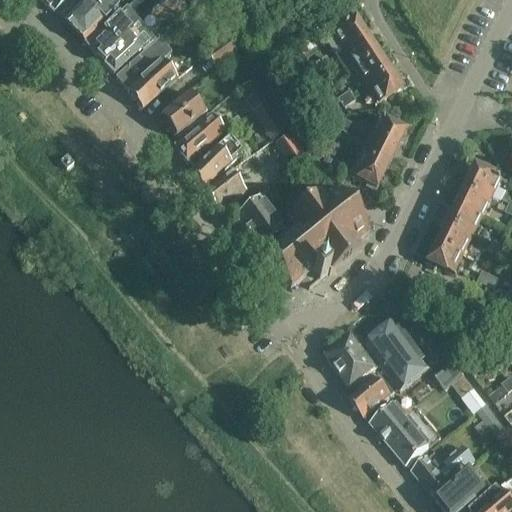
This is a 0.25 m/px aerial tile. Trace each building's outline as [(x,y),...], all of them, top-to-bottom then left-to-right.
[(68,0),(38,0),(53,15),(54,14),(67,1),(68,0)] [(107,22),(118,11),(106,0),(88,0),(87,1),(63,24),(84,46),(108,22),(107,22)] [(133,24),(144,14),(147,17),(167,0),(145,0),(138,7),(136,5),(115,25),(113,23),(86,47),(100,62),(131,34),(126,28),(132,22),(133,24)] [(158,44),(195,12),(184,0),(167,0),(147,17),(137,26),(143,33),(155,47),(158,44)] [(354,21),(348,11),(334,20),(341,30),(354,21)] [(367,38),(364,34),(355,21),(354,21),(341,30),(333,35),(345,53),(367,38)] [(113,77),(141,53),(144,56),(155,47),(143,33),(137,40),(131,34),(100,62),(113,77)] [(378,56),(369,43),(367,38),(345,53),(357,70),(378,56)] [(176,82),(162,65),(170,58),(158,44),(155,47),(144,56),(138,61),(116,80),(128,94),(142,112),(176,82)] [(216,71),(236,56),(227,44),(206,59),(216,71)] [(390,74),(387,69),(378,56),(357,70),(368,88),(390,74)] [(332,69),(328,64),(326,60),(316,67),(322,75),(332,69)] [(402,91),(393,78),(390,74),(368,88),(380,106),(402,91)] [(355,104),(352,99),(349,95),(339,102),(345,110),(355,104)] [(203,120),(187,99),(161,118),(168,128),(169,131),(171,134),(174,136),(177,139),(203,120)] [(284,134),(267,108),(242,124),(258,150),(284,134)] [(212,121),(209,117),(203,121),(207,125),(212,121)] [(212,145),(224,136),(212,121),(207,125),(200,130),(200,129),(175,149),(175,148),(174,149),(187,166),(212,145)] [(351,138),(355,129),(344,123),(340,132),(351,138)] [(394,153),(403,134),(380,123),(376,130),(374,129),(371,134),(374,135),(370,141),(394,153)] [(287,138),(275,146),(293,172),(305,163),(287,138)] [(385,171),(394,153),(370,141),(367,148),(365,147),(362,151),(365,153),(361,161),(362,161),(384,172),(385,171)] [(334,159),(338,150),(333,147),(328,156),(334,159)] [(204,191),(231,167),(217,151),(190,175),(190,174),(190,175),(204,191)] [(74,166),(67,158),(60,164),(67,172),(74,166)] [(376,192),(386,172),(385,171),(384,172),(362,161),(358,168),(356,166),(354,171),(356,172),(352,180),(376,192)] [(492,202),(500,184),(501,183),(478,171),(469,190),(492,202)] [(246,194),(231,175),(205,195),(219,214),(246,194)] [(482,221),(492,202),(469,190),(459,209),(481,220),(481,221),(482,221)] [(355,246),(369,235),(359,220),(359,219),(360,218),(360,216),(360,214),(360,213),(359,212),(359,211),(358,210),(357,209),(356,208),(355,208),(353,207),(352,207),(350,207),(349,207),(338,194),(324,205),(318,198),(286,222),(294,233),(264,256),(290,290),(312,274),(319,283),(328,276),(329,277),(361,253),(355,246)] [(283,236),(269,217),(279,210),(268,196),(234,221),(260,254),(283,236)] [(472,239),(481,221),(481,220),(459,209),(458,208),(449,227),(472,239)] [(462,258),(472,239),(449,227),(439,246),(462,258),(461,258),(462,258)] [(499,258),(504,249),(493,243),(488,252),(499,258)] [(452,277),(461,258),(462,258),(439,246),(438,245),(429,265),(452,277)] [(495,293),(500,284),(483,276),(479,285),(495,293)] [(446,366),(419,330),(407,340),(394,323),(365,347),(357,348),(375,372),(381,368),(402,394),(432,370),(432,372),(434,370),(437,374),(446,366)] [(463,333),(458,327),(452,332),(457,338),(463,333)] [(375,372),(357,348),(351,340),(326,359),(326,360),(350,392),(351,392),(365,380),(375,372)] [(451,364),(449,365),(433,378),(445,393),(461,381),(463,380),(451,364)] [(367,390),(363,384),(366,382),(365,380),(351,392),(356,399),(367,390)] [(511,393),(511,380),(503,388),(506,392),(509,396),(511,393)] [(390,401),(386,396),(376,383),(367,390),(356,399),(350,404),(364,422),(390,401)] [(476,392),(464,400),(475,415),(486,407),(476,392)] [(506,418),(497,405),(509,396),(506,392),(489,405),(502,422),(506,418)] [(441,442),(405,399),(370,427),(370,428),(406,471),(407,471),(441,442)] [(511,430),(511,425),(506,418),(502,422),(510,432),(511,430)] [(448,488),(427,462),(411,475),(432,501),(448,488)] [(441,511),(470,511),(489,497),(470,473),(434,502),(441,511)] [(511,511),(511,509),(499,494),(476,511),(511,511)]
